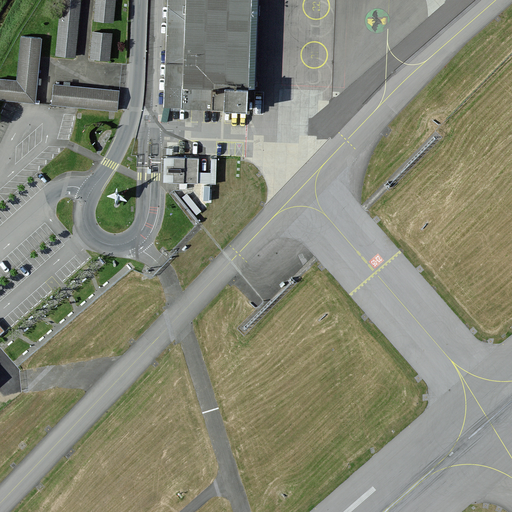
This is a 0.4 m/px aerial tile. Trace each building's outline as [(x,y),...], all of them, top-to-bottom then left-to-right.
[(83,0),(63,0),(57,55),(76,57),(83,0)] [(116,0),(98,0),(96,20),(113,22),(116,0)] [(170,0),(166,105),(255,108),(259,0),(170,0)] [(113,34),(96,31),(93,57),(110,60),(113,34)] [(20,81),(1,80),(0,88),(0,98),(38,102),(43,38),(23,37),(20,81)] [(119,91),(55,85),(53,106),(117,112),(119,91)] [(203,158),(168,158),(168,184),(203,184),(203,158)] [(212,203),(212,183),(204,183),(203,202),(212,203)]
